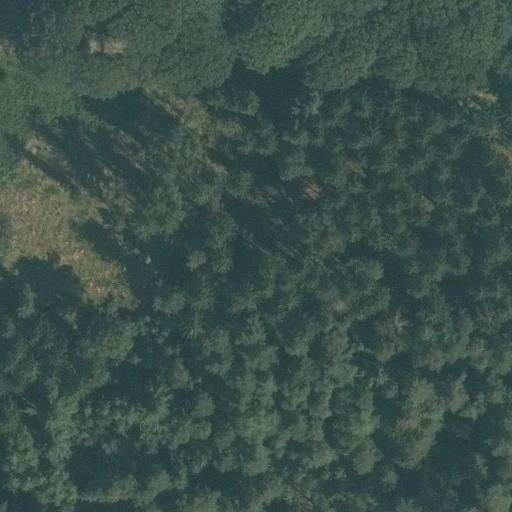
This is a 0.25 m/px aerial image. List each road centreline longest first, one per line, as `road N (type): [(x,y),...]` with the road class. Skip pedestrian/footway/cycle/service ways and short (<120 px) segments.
road 1 (track): [(511,60),(0,45)]
road 2 (unknown): [(0,69),(511,84)]
